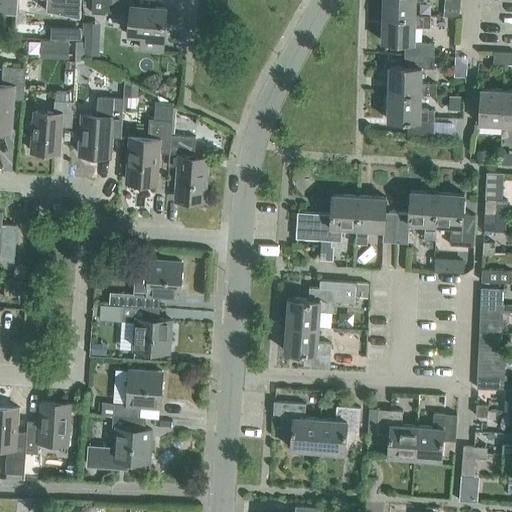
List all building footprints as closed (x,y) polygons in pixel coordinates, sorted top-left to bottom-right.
[(0,0),(0,12),(16,14),(17,0),(0,0)] [(81,0),(47,0),(47,5),(65,6),(65,10),(81,11),(81,0)] [(162,50),(164,35),(166,7),(135,5),(135,0),(92,0),(91,12),(105,13),(105,11),(110,11),(131,13),(129,32),(142,34),(141,49),(162,50)] [(383,0),(383,14),(415,15),(415,14),(415,0),(383,0)] [(430,15),(415,14),(415,15),(383,14),(382,41),(405,41),(405,54),(434,55),(434,42),(415,41),(415,26),(430,26),(430,15)] [(49,37),(79,38),(79,25),(49,25),(49,37)] [(84,54),(99,55),(99,35),(85,35),(84,54)] [(83,60),(84,40),(75,40),(74,62),(83,60)] [(505,63),(505,51),(494,51),(493,62),(505,63)] [(433,67),(434,55),(405,54),(404,66),(389,65),(388,92),(421,93),(421,94),(436,94),(436,83),(421,82),(422,67),(433,67)] [(86,65),(78,65),(78,77),(86,76),(86,65)] [(23,99),(25,67),(3,66),(2,86),(0,85),(0,127),(11,129),(13,99),(23,99)] [(125,93),(137,94),(138,84),(125,83),(125,93)] [(501,124),(503,88),(481,87),(479,123),(501,124)] [(511,88),(503,88),(501,124),(511,124),(511,88)] [(55,90),(54,100),(66,101),(66,91),(55,90)] [(420,109),(421,94),(421,93),(388,92),(387,119),(408,119),(407,132),(433,133),(434,109),(420,109)] [(121,137),(123,105),(124,98),(98,96),(96,115),(82,114),(80,154),(110,156),(111,136),(121,137)] [(73,101),(66,101),(54,100),(54,112),(34,110),(31,150),(59,152),(61,125),(72,126),(73,101)] [(155,100),(154,119),(172,120),(173,102),(155,100)] [(169,152),(171,135),(172,120),(154,119),(149,118),(148,138),(130,137),(127,179),(157,181),(159,152),(169,152)] [(204,199),(207,159),(194,158),(196,136),(171,135),(169,152),(168,165),(178,166),(176,197),(204,199)] [(487,150),(478,150),(477,158),(487,159),(487,150)] [(435,224),(437,191),(411,190),(409,213),(397,212),(395,241),(408,242),(409,222),(425,223),(424,238),(435,239),(436,224),(435,224)] [(474,240),(475,214),(463,213),(464,193),(437,191),(435,224),(436,224),(451,225),(450,239),(474,240)] [(357,227),(359,195),(333,193),(331,214),(298,212),(297,237),(321,239),(332,240),(341,240),(342,226),(357,227)] [(395,241),(397,212),(385,211),(386,196),(359,195),(357,227),(356,242),(367,243),(368,228),(383,229),(383,241),(395,241)] [(506,211),(507,199),(485,198),(485,209),(496,210),(506,211)] [(496,221),(496,210),(485,209),(484,221),(496,221)] [(1,224),(1,211),(0,210),(0,257),(14,258),(16,225),(1,224)] [(331,246),(332,240),(321,239),(320,259),(333,260),(333,246),(331,246)] [(494,253),(495,242),(483,241),(483,253),(494,253)] [(110,291),(109,303),(121,304),(133,305),(160,307),(161,296),(179,297),(182,261),(150,259),(136,258),(134,293),(110,291)] [(463,259),(449,259),(449,271),(463,272),(463,259)] [(511,282),(511,270),(482,268),(482,281),(511,282)] [(319,287),(310,286),(309,298),(288,297),(286,324),(319,326),(320,308),(334,309),(335,298),(354,299),(355,293),(367,294),(368,282),(320,279),(319,287)] [(101,303),(100,319),(120,320),(121,304),(109,303),(101,303)] [(491,315),(492,304),(481,303),(480,314),(491,315)] [(159,319),(160,307),(133,305),(121,304),(120,320),(135,321),(134,349),(170,352),(172,320),(159,319)] [(503,309),(503,304),(492,304),(491,315),(503,315),(503,309)] [(317,342),(319,326),(286,324),(284,350),(305,352),(304,364),(330,366),(331,343),(317,342)] [(489,359),(490,348),(479,347),(478,358),(489,359)] [(505,371),(506,354),(501,354),(501,348),(490,348),(489,359),(478,358),(477,370),(505,371)] [(113,415),(140,417),(141,405),(159,407),(162,371),(130,369),(128,404),(114,403),(113,415)] [(507,376),(505,376),(477,375),(477,387),(506,389),(507,376)] [(318,450),(320,418),(305,417),(306,403),(274,400),(273,413),(281,414),(280,427),(293,428),(291,448),(318,450)] [(40,421),(28,420),(27,433),(26,452),(36,453),(38,453),(38,441),(68,443),(71,403),(41,401),(40,421)] [(102,402),(101,414),(113,415),(114,403),(102,402)] [(487,416),(488,405),(477,404),(476,415),(487,416)] [(358,433),(360,407),(337,405),(336,419),(320,418),(318,450),(344,452),(346,432),(358,433)] [(26,452),(27,433),(17,433),(18,407),(0,406),(0,445),(9,446),(7,472),(25,473),(26,452)] [(377,434),(379,408),(369,407),(367,433),(377,434)] [(415,457),(417,425),(402,424),(403,410),(379,408),(377,434),(390,435),(388,455),(415,457)] [(433,426),(417,425),(415,457),(442,459),(443,439),(455,440),(457,414),(434,412),(433,426)] [(152,429),(145,429),(146,417),(140,417),(113,415),(112,428),(116,428),(115,448),(90,447),(91,446),(89,446),(88,464),(118,466),(118,465),(117,465),(118,459),(150,461),(152,429)] [(511,444),(502,444),(502,454),(511,454),(511,444)] [(474,475),(475,457),(476,446),(464,445),(461,474),(474,475)] [(486,458),(487,447),(476,446),(475,457),(486,458)] [(35,479),(36,453),(26,452),(25,473),(24,479),(35,479)] [(89,479),(102,480),(103,470),(90,469),(89,479)]
